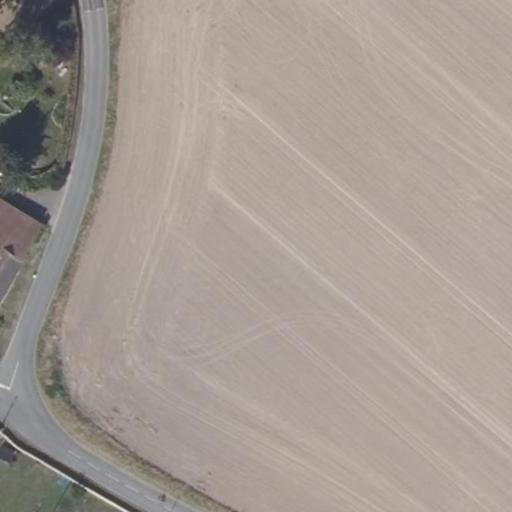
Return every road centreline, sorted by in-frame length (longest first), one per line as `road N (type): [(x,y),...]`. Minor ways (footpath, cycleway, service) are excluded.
road 1 (residential): [(0,402),(88,140),(89,0)]
road 2 (residential): [(165,511),(0,402)]
